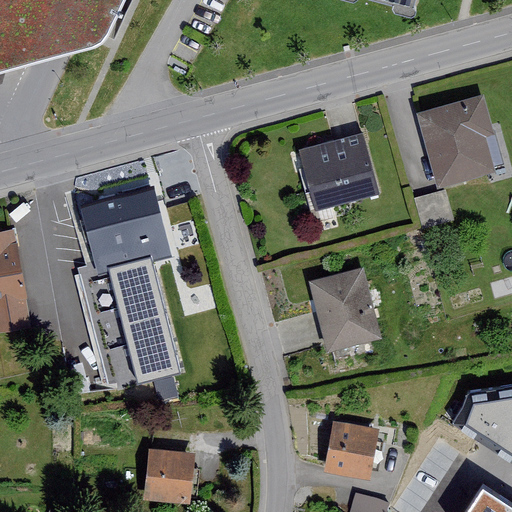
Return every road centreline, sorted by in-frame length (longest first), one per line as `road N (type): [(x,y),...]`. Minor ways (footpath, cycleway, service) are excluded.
road 1 (residential): [(197,118),(278,442),(274,511)]
road 2 (residential): [(197,118),(511,33)]
road 3 (residential): [(0,172),(197,118)]
